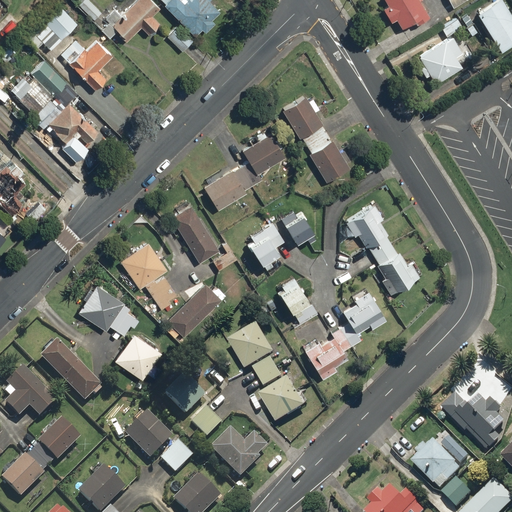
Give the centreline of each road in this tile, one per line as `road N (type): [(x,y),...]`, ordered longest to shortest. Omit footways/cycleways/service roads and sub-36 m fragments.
road 1 (residential): [(308,0),(454,234),(468,293),(452,325),(264,511)]
road 2 (tertiary): [(0,305),(304,0)]
road 3 (unknown): [(93,211),(0,119)]
